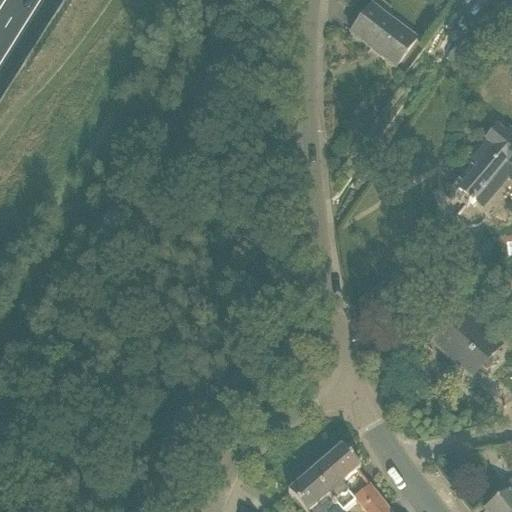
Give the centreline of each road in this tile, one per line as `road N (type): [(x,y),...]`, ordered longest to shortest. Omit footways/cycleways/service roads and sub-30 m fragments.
road 1 (residential): [(351,386),(312,245),(300,56),(307,0)]
road 2 (residential): [(211,511),(255,434),(283,413),(351,386)]
road 3 (residential): [(393,456),(511,432)]
